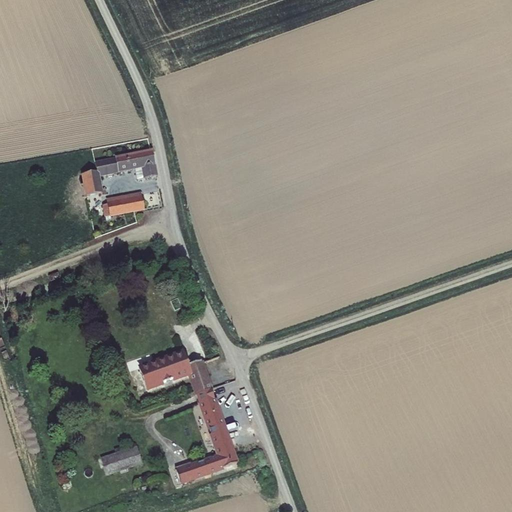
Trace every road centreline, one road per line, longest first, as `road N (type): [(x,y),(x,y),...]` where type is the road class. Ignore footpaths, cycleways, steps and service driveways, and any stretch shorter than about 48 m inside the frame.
road 1 (unclassified): [(98,0),(148,108),(190,272),(233,361)]
road 2 (unclassified): [(233,361),(511,264)]
road 3 (unclassified): [(233,361),(292,511)]
